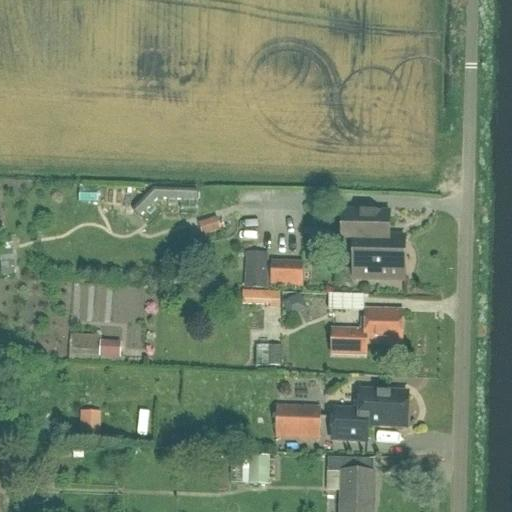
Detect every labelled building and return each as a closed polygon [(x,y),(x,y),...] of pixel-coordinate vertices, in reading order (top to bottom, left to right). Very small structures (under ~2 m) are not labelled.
[(195,204),(196,193),(152,191),(131,212),(139,220),(156,203),(195,204)] [(403,284),(404,245),(388,245),(388,217),(342,216),(341,254),(353,254),(353,283),(403,284)] [(215,222),(203,225),(207,237),(218,233),(215,222)] [(268,256),(246,255),(245,292),(268,292),(268,256)] [(301,289),(302,264),(270,263),(269,288),(301,289)] [(278,311),(279,295),(241,293),(241,306),(270,307),(269,311),(278,311)] [(368,312),(368,297),(334,297),(334,312),(368,312)] [(402,349),(403,315),(365,314),(364,335),(332,334),(331,359),(366,360),(366,349),(402,349)] [(121,360),(122,345),(100,343),(99,360),(101,360),(101,366),(124,367),(125,360),(121,360)] [(280,368),(280,349),(270,349),(270,368),(280,368)] [(392,398),(388,395),(379,395),(376,397),(360,397),(359,413),(355,417),(333,416),(332,444),(367,445),(368,429),(406,431),(408,399),(392,398)] [(319,442),(320,409),(275,407),(274,441),(319,442)] [(81,414),(81,434),(100,435),(101,415),(81,414)] [(268,459),(248,458),(248,487),(268,487),(268,459)] [(372,511),(373,477),(355,477),(357,463),(328,462),(328,475),(342,475),(341,511),(372,511)]
